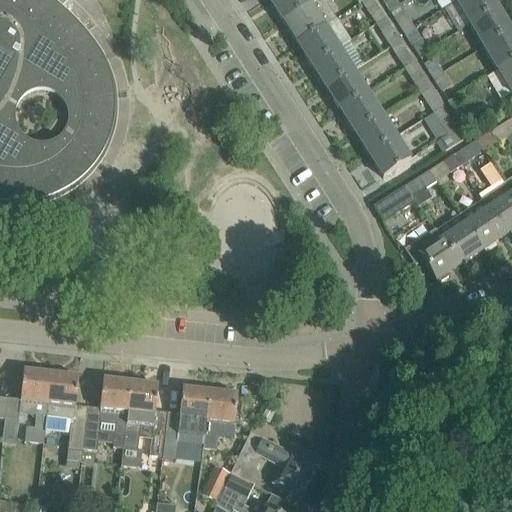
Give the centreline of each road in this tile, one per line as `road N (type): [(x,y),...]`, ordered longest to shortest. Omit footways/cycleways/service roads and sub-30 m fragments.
road 1 (residential): [(217,0),(352,209),(367,280),(365,349)]
road 2 (residential): [(365,349),(262,360),(0,330)]
road 3 (residential): [(337,511),(365,349)]
road 4 (residential): [(511,293),(365,349)]
